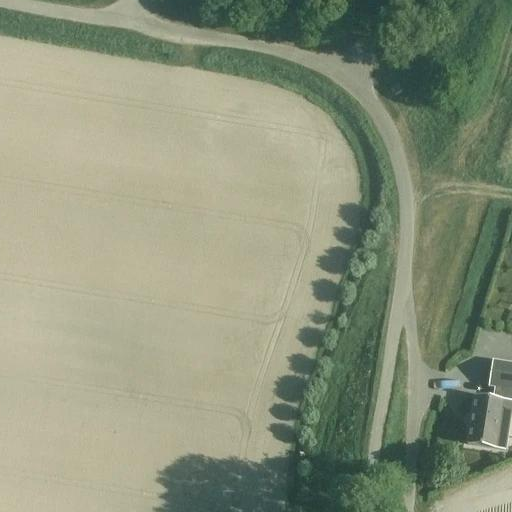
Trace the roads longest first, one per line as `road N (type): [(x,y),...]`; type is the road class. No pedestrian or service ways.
road 1 (unclassified): [(400,288),(407,227),(398,159),(377,114),(343,78),(263,46),(0,0)]
road 2 (unclassified): [(400,288),(368,511)]
road 3 (unclassified): [(407,511),(417,377),(400,288)]
